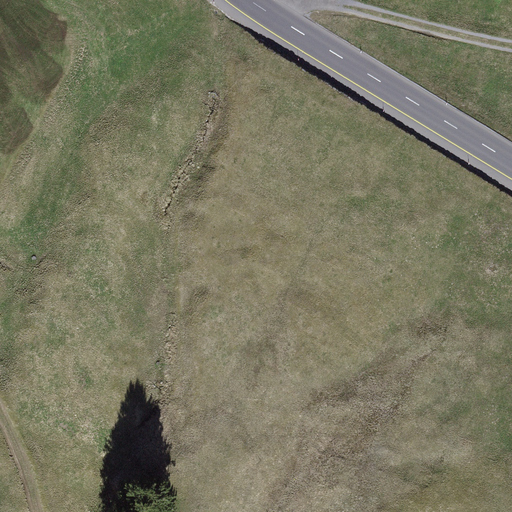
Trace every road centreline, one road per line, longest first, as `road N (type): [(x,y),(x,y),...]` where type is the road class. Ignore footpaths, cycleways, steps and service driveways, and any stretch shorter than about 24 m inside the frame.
road 1 (tertiary): [(251,0),(511,161)]
road 2 (track): [(285,22),(305,1),(328,0),(511,47)]
